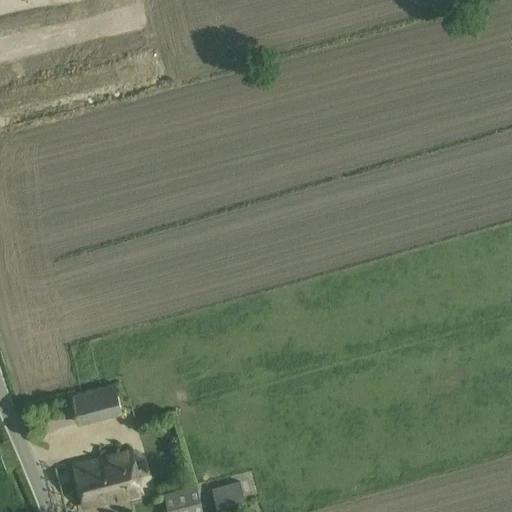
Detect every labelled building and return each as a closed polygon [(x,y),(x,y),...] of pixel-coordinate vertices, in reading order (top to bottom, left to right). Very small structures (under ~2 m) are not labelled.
[(197,41),(158,42),(159,65),(197,65),(197,41)] [(73,393),(81,424),(123,413),(115,382),(73,393)] [(84,507),(142,493),(132,450),(74,463),(84,507)] [(239,481),(212,488),(218,511),(245,503),(239,481)] [(204,511),(197,484),(164,493),(168,511),(204,511)]
